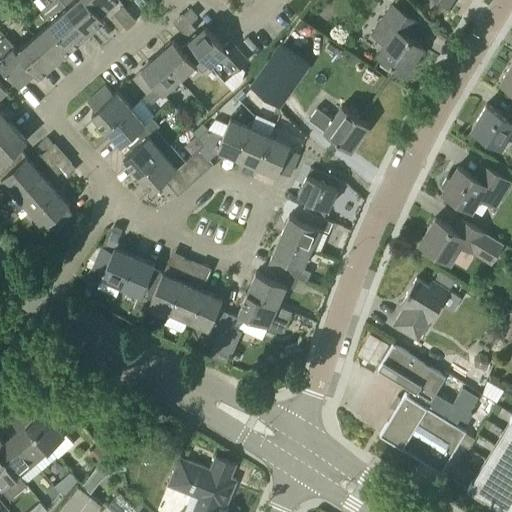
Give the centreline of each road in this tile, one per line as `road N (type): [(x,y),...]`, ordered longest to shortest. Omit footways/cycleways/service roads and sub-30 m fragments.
road 1 (residential): [(304,434),(426,115),(493,0)]
road 2 (residential): [(101,210),(104,184),(52,120),(52,102),(176,0)]
road 3 (residential): [(152,232),(213,178),(265,199),(236,268)]
road 4 (tertiary): [(192,392),(107,353),(36,303)]
road 5 (tertiary): [(192,392),(292,467)]
road 6 (tertiary): [(304,434),(241,399),(192,392)]
